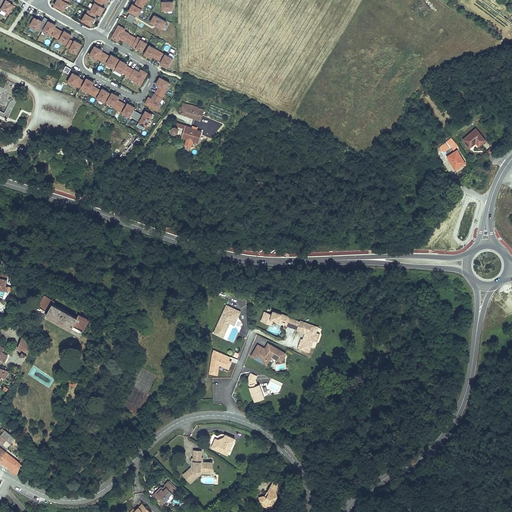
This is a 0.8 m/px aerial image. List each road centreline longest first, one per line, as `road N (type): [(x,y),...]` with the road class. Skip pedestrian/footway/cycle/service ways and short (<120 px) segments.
road 1 (secondary): [(354,259),(215,251),(0,180)]
road 2 (tertiary): [(7,477),(59,499),(93,496),(176,423),(232,417)]
road 3 (secondary): [(344,511),(440,442),(464,398),(477,322)]
road 4 (residential): [(93,34),(79,57),(85,71),(142,96),(155,71),(102,39)]
road 5 (tertiary): [(232,417),(257,426),(292,458),(311,490),(311,511)]
